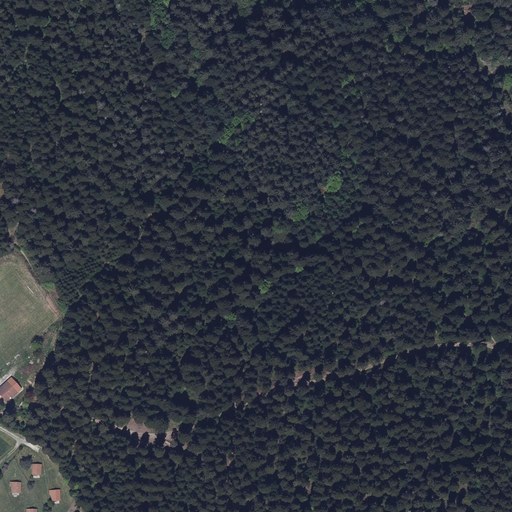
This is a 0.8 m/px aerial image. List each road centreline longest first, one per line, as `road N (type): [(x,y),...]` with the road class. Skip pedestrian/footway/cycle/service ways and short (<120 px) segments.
road 1 (track): [(138,0),(269,228),(374,275),(419,285),(511,352)]
road 2 (track): [(0,415),(43,406),(171,440),(288,388),(496,342)]
